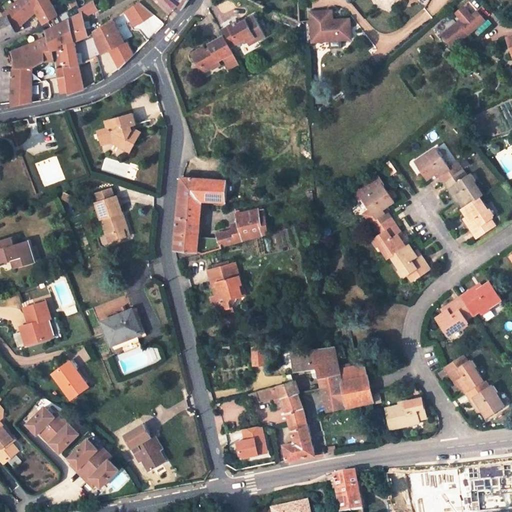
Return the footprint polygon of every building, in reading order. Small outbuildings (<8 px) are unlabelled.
[(0,20),(0,40),(16,33),(15,31),(34,14),(30,7),(33,5),(44,24),(58,16),(49,0),(19,0),(3,15),(4,18),(0,20)] [(140,0),(123,11),(133,27),(140,22),(148,35),(158,29),(151,17),(140,0)] [(188,0),(172,0),(183,8),(188,0)] [(83,18),(97,10),(92,2),(79,9),(81,14),(83,18)] [(452,48),(485,21),(478,12),(472,17),(464,7),(456,13),(464,23),(462,25),(459,22),(441,36),(452,48)] [(333,17),(332,9),(308,10),(309,43),(351,40),(350,17),(333,17)] [(87,37),(83,18),(81,14),(70,19),(75,42),(87,37)] [(258,41),(266,36),(254,15),(238,24),(236,21),(228,26),(230,28),(222,32),(224,36),(230,48),(239,43),(240,45),(247,41),(255,37),(258,41)] [(280,21),(295,29),(299,23),(283,16),(280,21)] [(51,28),(53,35),(47,36),(25,46),(28,55),(52,47),(53,51),(63,50),(63,45),(75,42),(70,19),(51,28)] [(103,54),(119,45),(108,23),(94,32),(103,54)] [(201,49),(192,54),(200,69),(209,64),(210,66),(233,52),(230,48),(224,36),(209,44),(210,46),(206,49),(202,51),(201,49)] [(250,45),(258,41),(255,37),(247,41),(250,45)] [(56,68),(79,65),(77,55),(75,42),(63,45),(63,50),(53,51),(55,60),(56,68)] [(118,52),(128,47),(126,43),(116,49),(118,52)] [(28,55),(25,46),(14,50),(14,59),(28,55)] [(31,103),(32,68),(44,62),(55,60),(53,51),(52,47),(28,55),(14,59),(12,107),(31,103)] [(209,64),(200,69),(202,73),(211,68),(210,66),(209,64)] [(69,94),(84,89),(79,65),(56,68),(58,79),(66,77),(69,94)] [(132,130),(130,126),(133,125),(136,124),(133,113),(107,120),(109,129),(99,131),(103,144),(112,141),(123,148),(126,142),(133,146),(141,132),(135,129),(132,130)] [(133,146),(126,142),(123,148),(130,152),(133,146)] [(449,167),(436,149),(416,162),(428,179),(435,174),(438,173),(441,176),(444,181),(462,169),(457,162),(449,167)] [(105,157),(102,168),(124,175),(128,164),(105,157)] [(390,158),(384,162),(391,172),(396,167),(390,158)] [(470,176),(469,175),(466,176),(462,169),(444,181),(455,197),(458,195),(461,199),(466,206),(479,197),(483,195),(474,182),(470,176)] [(366,218),(370,222),(369,223),(373,230),(391,218),(386,210),(384,207),(387,205),(394,201),(383,185),(384,184),(379,176),(357,191),(354,196),(358,202),(364,198),(371,209),(367,212),(366,218)] [(196,226),(198,202),(200,178),(181,177),(177,222),(175,250),(193,252),(194,243),(198,242),(199,226),(196,226)] [(228,180),(200,178),(198,202),(227,203),(228,180)] [(99,202),(115,197),(112,189),(112,188),(97,193),(99,202)] [(104,226),(107,235),(110,234),(112,241),(125,238),(123,229),(127,228),(117,196),(99,202),(97,203),(102,219),(104,219),(106,225),(104,226)] [(477,238),(495,226),(491,219),(493,218),(479,197),(466,206),(463,208),(468,216),(470,221),(467,223),(477,238)] [(260,219),(258,210),(236,215),(238,223),(240,228),(234,230),(217,234),(221,248),(263,236),(260,219)] [(268,235),(265,218),(260,219),(263,236),(263,237),(268,235)] [(392,256),(406,247),(401,240),(398,236),(402,234),(391,218),(373,230),(378,236),(375,238),(389,258),(392,256)] [(0,263),(12,260),(15,269),(33,263),(26,241),(14,245),(12,237),(0,240),(0,263)] [(26,241),(33,263),(36,262),(29,240),(26,241)] [(221,248),(218,240),(198,242),(194,243),(193,252),(203,254),(221,249),(221,248)] [(430,269),(420,254),(417,256),(414,252),(409,245),(406,247),(392,256),(406,277),(408,276),(413,281),(430,269)] [(244,294),(235,262),(228,264),(232,278),(236,276),(242,295),(244,294)] [(242,295),(236,276),(232,278),(228,264),(219,267),(208,270),(212,285),(216,283),(219,291),(215,296),(211,298),(213,304),(215,304),(216,304),(220,302),(222,311),(231,308),(229,301),(231,298),(242,295)] [(476,287),(461,297),(473,315),(480,311),(481,313),(483,312),(489,308),(502,300),(490,282),(483,287),(478,290),(476,287)] [(473,315),(461,297),(445,307),(447,311),(444,313),(437,318),(448,335),(460,327),(467,323),(468,322),(467,319),(473,315)] [(50,318),(46,302),(25,308),(29,324),(31,329),(22,332),(26,345),(52,337),(47,319),(50,318)] [(219,316),(232,312),(231,308),(222,311),(220,302),(216,304),(215,304),(219,316)] [(138,335),(132,320),(135,319),(132,311),(103,322),(112,345),(138,335)] [(135,319),(132,320),(138,335),(112,345),(114,349),(123,345),(126,352),(139,346),(137,339),(145,336),(138,318),(135,319)] [(18,347),(26,345),(22,332),(14,334),(18,347)] [(266,365),(265,347),(253,348),(254,365),(266,365)] [(339,369),(335,348),(294,354),(296,370),(312,368),(314,378),(319,378),(322,388),(342,384),(339,369)] [(463,355),(452,363),(446,367),(456,382),(458,380),(461,385),(466,393),(484,381),(475,368),(471,362),(470,360),(467,362),(463,355)] [(73,359),(70,361),(76,369),(79,367),(73,359)] [(70,361),(53,373),(72,399),(89,387),(76,369),(70,361)] [(342,384),(348,407),(374,402),(365,363),(339,369),(342,384)] [(298,394),(294,381),(278,387),(281,395),(283,398),(298,394)] [(487,417),(504,406),(496,393),(491,387),(492,387),(491,386),(488,388),(484,381),(466,393),(476,408),(479,406),(482,410),(487,417)] [(322,388),(328,412),(348,407),(342,384),(322,388)] [(267,399),(281,395),(278,387),(264,390),(267,399)] [(252,403),(267,399),(264,390),(250,394),(252,403)] [(283,398),(287,410),(291,422),(297,420),(298,423),(307,420),(304,408),(298,394),(283,398)] [(427,418),(422,397),(403,402),(404,404),(398,406),(385,409),(391,429),(420,422),(419,419),(427,418)] [(47,435),(63,419),(58,413),(54,417),(44,407),(26,424),(36,435),(42,430),(47,435)] [(0,419),(2,417),(0,414),(0,457),(2,460),(8,460),(16,453),(16,448),(12,442),(15,439),(0,421),(0,419)] [(63,419),(47,435),(52,440),(50,442),(59,453),(78,434),(63,419)] [(291,425),(294,443),(283,446),(287,462),(316,456),(307,420),(298,423),(291,425)] [(262,424),(240,429),(243,439),(235,441),(239,459),(268,453),(262,424)] [(151,437),(144,425),(125,436),(141,462),(143,460),(150,471),(166,461),(159,451),(151,437)] [(163,448),(155,435),(151,437),(159,451),(163,448)] [(80,476),(105,452),(100,446),(96,450),(87,440),(67,459),(71,463),(76,469),(74,471),(80,476)] [(111,458),(105,452),(80,476),(86,482),(90,478),(96,484),(100,488),(117,470),(108,461),(111,458)] [(398,503),(399,505),(415,503),(414,497),(419,496),(417,486),(412,485),(408,467),(392,469),(398,503)] [(341,511),(342,511),(363,508),(356,472),(327,477),(331,494),(338,493),(341,511)] [(92,488),(96,484),(90,478),(86,482),(92,488)] [(417,486),(419,496),(430,494),(429,487),(424,488),(417,486)] [(310,511),(308,501),(273,509),(273,511),(310,511)] [(416,511),(415,503),(399,505),(398,503),(389,505),(390,511),(416,511)]
